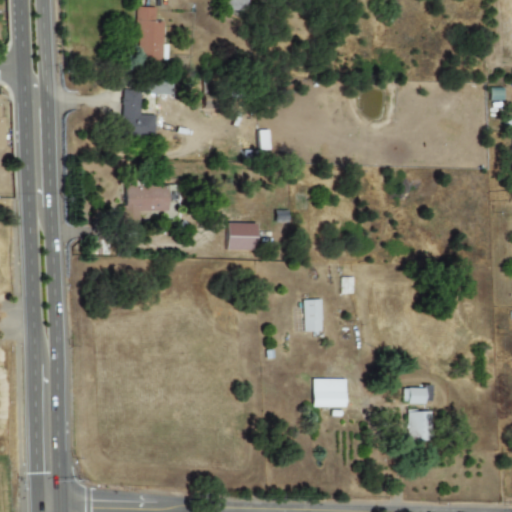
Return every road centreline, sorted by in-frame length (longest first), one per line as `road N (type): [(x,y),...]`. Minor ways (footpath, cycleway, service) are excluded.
road 1 (primary): [(65,509),(52,0)]
road 2 (primary): [(19,72),(28,365)]
road 3 (primary): [(60,233),(40,222),(34,88),(19,72)]
road 4 (primary): [(28,365),(30,508)]
road 5 (residential): [(65,509),(206,511)]
